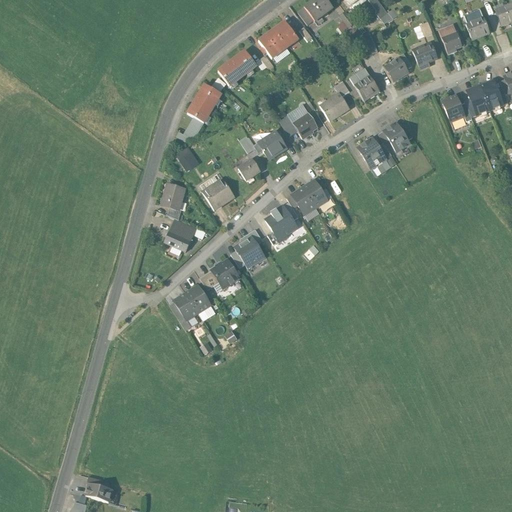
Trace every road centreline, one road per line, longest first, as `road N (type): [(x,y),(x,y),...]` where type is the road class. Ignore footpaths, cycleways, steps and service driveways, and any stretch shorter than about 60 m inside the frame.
road 1 (residential): [(511,59),(418,95),(354,131),(306,164),(165,294),(113,307)]
road 2 (tertiary): [(113,307),(178,95),(212,52),(279,0)]
road 3 (tertiary): [(54,511),(113,307)]
